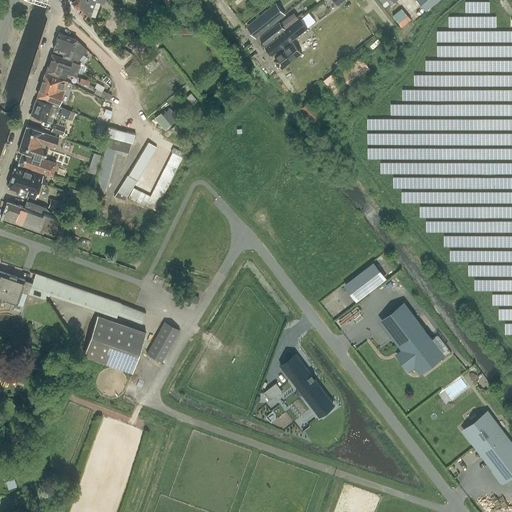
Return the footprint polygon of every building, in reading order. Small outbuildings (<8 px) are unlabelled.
[(104,4),(105,0),(71,0),(70,1),(72,6),(74,5),(78,6),(83,8),(81,13),(82,13),(82,15),(88,17),(88,16),(90,16),(95,1),(104,4)] [(417,0),(426,11),(439,0),(417,0)] [(273,24),(288,13),(279,1),(268,10),(250,24),(253,28),(250,30),(256,38),(273,24)] [(274,38),(296,20),(293,17),(288,20),(286,22),(285,21),(281,24),(279,22),(278,23),(260,37),(266,45),(274,38)] [(284,31),(285,32),(279,37),(265,48),(272,57),(308,28),(300,18),(284,31)] [(159,21),(146,35),(155,44),(168,30),(159,21)] [(87,49),(76,40),(62,35),(61,37),(58,36),(56,41),(53,50),(64,53),(63,56),(78,61),(87,49)] [(315,45),(310,38),(297,48),(293,43),(285,49),(285,50),(277,56),(279,58),(275,61),(282,69),(301,54),(303,55),(315,45)] [(373,54),(382,65),(391,58),(382,47),(373,54)] [(52,54),(50,62),(69,68),(70,65),(74,66),(73,70),(75,70),(76,68),(79,69),(80,65),(72,62),(72,61),(65,58),(64,60),(61,59),(61,57),(52,54)] [(153,60),(145,67),(150,72),(157,65),(153,60)] [(362,79),(372,71),(363,60),(353,68),(362,79)] [(76,76),(79,69),(76,68),(75,70),(73,70),(74,66),(70,65),(69,68),(50,62),(49,62),(51,63),(50,65),(49,64),(46,72),(66,78),(67,73),(76,76)] [(128,68),(125,71),(131,77),(134,74),(128,68)] [(343,76),(352,87),(362,79),(353,68),(343,76)] [(38,96),(60,104),(65,89),(67,81),(45,74),(38,96)] [(324,81),(328,86),(337,78),(333,74),(324,81)] [(444,82),(492,81),(492,80),(503,80),(503,75),(495,75),(496,76),(491,76),(491,74),(478,74),(444,75),(444,82)] [(90,81),(81,78),(79,83),(89,86),(91,81),(90,81)] [(341,83),(337,78),(328,86),(332,91),(341,83)] [(345,88),(341,83),(332,91),(336,96),(345,88)] [(349,93),(345,88),(336,96),(340,101),(349,93)] [(112,95),(103,90),(100,96),(110,101),(112,95)] [(194,105),(198,101),(191,93),(187,97),(194,105)] [(52,122),(55,112),(59,114),(59,115),(67,118),(72,120),(75,113),(58,106),(37,99),(31,115),(52,122)] [(323,114),(310,100),(301,108),(313,123),(323,114)] [(162,114),(155,119),(163,128),(164,127),(166,129),(171,125),(179,119),(170,108),(163,114),(162,114)] [(182,144),(191,136),(178,122),(170,130),(182,144)] [(51,131),(63,135),(66,127),(54,123),(51,131)] [(19,150),(23,151),(19,163),(53,175),(58,162),(45,158),(49,148),(46,147),(47,143),(57,147),(60,137),(28,126),(19,150)] [(105,137),(110,138),(113,128),(107,127),(105,137)] [(119,130),(113,128),(110,138),(116,140),(119,130)] [(116,140),(122,142),(125,131),(119,130),(116,140)] [(130,133),(125,131),(122,142),(128,143),(130,133)] [(128,143),(131,144),(134,145),(136,134),(130,133),(128,143)] [(131,144),(128,143),(122,142),(116,140),(110,138),(105,137),(102,146),(116,150),(128,153),(131,144)] [(146,146),(155,151),(157,147),(149,142),(146,146)] [(115,155),(116,150),(102,146),(101,152),(104,153),(115,155)] [(146,146),(144,150),(152,155),(155,151),(146,146)] [(144,150),(141,154),(150,160),(152,155),(144,150)] [(170,157),(180,162),(183,158),(173,153),(170,157)] [(141,154),(139,159),(147,164),(150,160),(141,154)] [(180,162),(170,157),(168,162),(178,167),(180,162)] [(139,159),(136,163),(145,168),(147,164),(139,159)] [(168,162),(165,167),(175,172),(178,167),(168,162)] [(136,163),(134,167),(142,172),(145,168),(136,163)] [(47,176),(43,175),(44,174),(27,168),(26,170),(15,166),(8,186),(19,190),(19,191),(36,197),(41,183),(47,185),(48,183),(45,182),(47,176)] [(131,171),(140,176),(142,172),(134,167),(131,171)] [(175,172),(165,167),(163,172),(173,177),(175,172)] [(140,176),(131,171),(129,175),(137,180),(140,176)] [(163,172),(160,177),(170,182),(173,177),(163,172)] [(125,180),(134,185),(137,180),(129,175),(128,175),(125,180)] [(168,187),(170,182),(160,177),(158,181),(168,187)] [(283,179),(267,191),(328,268),(344,256),(283,179)] [(122,184),(132,190),(134,185),(125,180),(122,184)] [(168,187),(158,181),(156,186),(166,191),(168,187)] [(132,190),(122,184),(119,189),(129,195),(132,190)] [(153,191),(163,196),(166,191),(156,186),(153,191)] [(129,198),(134,200),(139,190),(134,187),(129,198)] [(126,200),(129,195),(119,189),(115,197),(122,199),(123,198),(126,200)] [(134,200),(140,203),(145,193),(139,190),(134,200)] [(163,196),(153,191),(151,196),(146,206),(156,211),(163,196)] [(140,203),(146,206),(151,196),(145,193),(140,203)] [(58,210),(60,202),(51,199),(48,207),(58,210)] [(61,236),(67,219),(51,214),(46,208),(27,201),(24,207),(10,202),(10,203),(7,202),(1,218),(14,223),(15,223),(44,233),(45,231),(61,236)] [(117,315),(121,304),(36,273),(32,282),(0,271),(0,298),(17,304),(21,292),(45,299),(48,292),(117,315)] [(443,355),(404,305),(382,322),(401,347),(403,346),(406,350),(398,355),(409,370),(415,365),(419,371),(426,365),(427,366),(435,361),(443,355)] [(132,373),(146,332),(98,315),(83,356),(132,373)] [(163,362),(180,330),(165,322),(147,353),(163,362)] [(269,336),(250,329),(225,395),(245,402),(269,336)] [(295,353),(279,365),(316,413),(332,401),(295,353)] [(282,391),(276,383),(264,393),(267,398),(276,391),(278,394),(282,391)] [(465,430),(504,481),(511,474),(511,445),(487,413),(465,430)]
